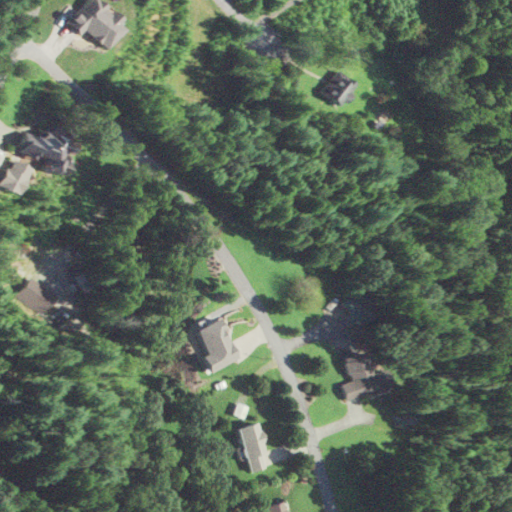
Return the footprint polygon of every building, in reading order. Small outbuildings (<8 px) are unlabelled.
[(357,84),(338,70),(322,94),(340,107),(357,84)] [(56,140),(38,131),(35,138),(19,131),(11,148),(46,164),(56,140)] [(336,384),(342,400),(372,389),(356,349),(336,357),(345,380),(336,384)] [(236,427),(248,472),(269,466),(257,421),(236,427)] [(260,511),(285,511),(283,499),(259,505),(260,511)]
